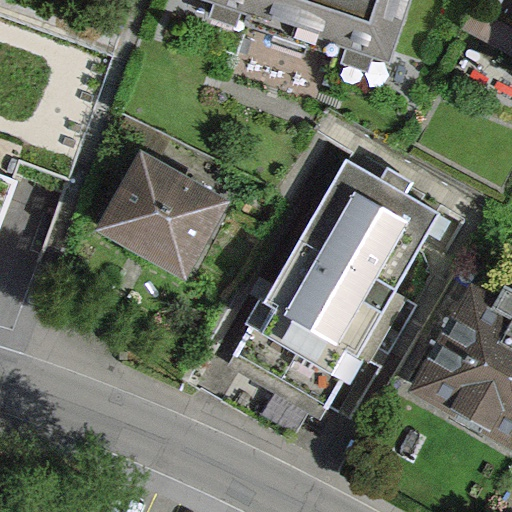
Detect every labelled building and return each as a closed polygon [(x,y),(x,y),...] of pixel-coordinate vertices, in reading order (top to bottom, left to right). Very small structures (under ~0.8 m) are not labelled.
[(400,0),(194,0),(376,67),(400,0)] [(511,0),(483,0),(472,32),(500,42),(511,3),(511,0)] [(223,201),(137,152),(93,229),(179,278),(223,201)] [(0,277),(39,173),(0,157),(0,277)] [(437,215),(348,167),(274,305),(363,353),(437,215)] [(511,306),(467,281),(405,390),(511,450),(511,306)]
